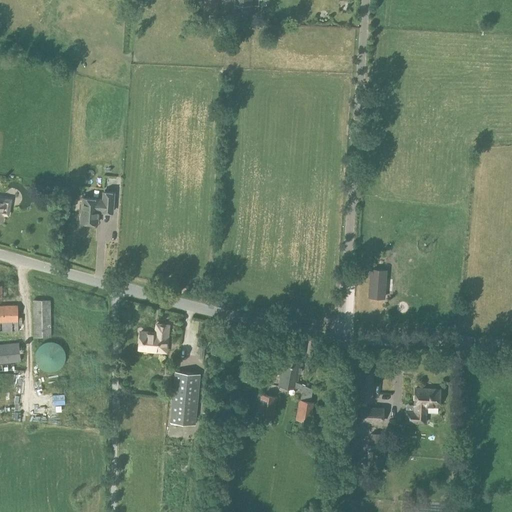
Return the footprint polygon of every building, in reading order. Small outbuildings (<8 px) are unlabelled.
[(200,0),(200,13),(217,14),(218,0),(200,0)] [(81,222),(97,223),(98,210),(102,210),(102,212),(112,212),(113,192),(103,192),(103,200),(99,200),(99,198),(83,197),(82,203),(80,203),(79,211),(82,212),(81,222)] [(0,221),(2,222),(3,214),(8,214),(10,200),(0,198),(0,221)] [(385,270),(372,269),(370,297),(384,298),(385,270)] [(166,348),(168,325),(157,324),(156,333),(141,332),(139,348),(151,349),(151,347),(166,348)] [(38,365),(39,367),(41,369),(45,371),(48,371),(53,372),(57,370),(60,368),(63,365),(65,361),(66,356),(65,352),(63,348),(61,345),(58,343),(55,342),(51,341),(48,341),(44,342),(41,344),(39,347),(36,350),(35,353),(35,356),(35,360),(36,363),(38,365)] [(300,368),(302,357),(283,354),(278,385),(296,388),(296,387),(302,389),(301,400),(299,399),(295,419),(310,422),(313,402),(309,401),(309,398),(310,398),(312,389),(297,383),(299,373),(300,373),(301,368),(300,368)] [(272,368),(257,366),(253,389),(267,391),(272,368)] [(326,367),(325,376),(335,378),(336,369),(326,367)] [(196,424),(200,373),(175,371),(171,421),(196,424)] [(373,371),(359,371),(357,400),(367,401),(371,401),(373,371)] [(439,389),(416,388),(415,408),(412,410),(405,410),(405,422),(426,423),(426,413),(438,413),(439,389)] [(257,415),(273,418),(277,396),(261,393),(257,415)] [(366,407),(367,401),(357,400),(356,412),(362,412),(361,421),(382,422),(383,408),(366,407)]
